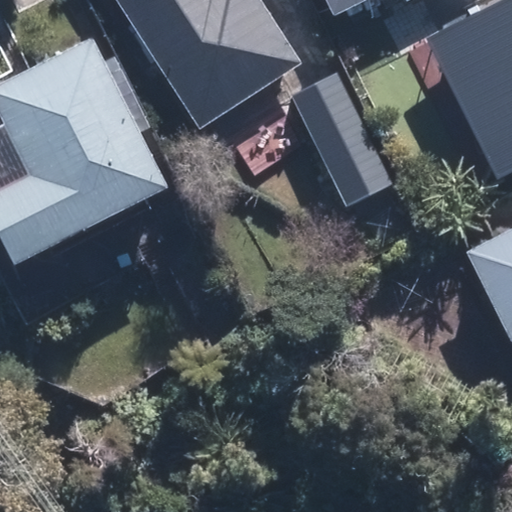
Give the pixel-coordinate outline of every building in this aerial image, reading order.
[(106,0),(193,132),(297,65),(254,0),(106,0)] [(312,0),(324,22),(368,0),(395,0),(398,4),(406,0),(312,0)] [(0,191),(0,267),(1,270),(159,194),(85,41),(0,81),(0,136),(22,181),(0,191)] [(388,183),(332,74),(284,99),(340,208),(388,183)] [(511,340),(511,226),(454,256),(499,347),(511,340)]
